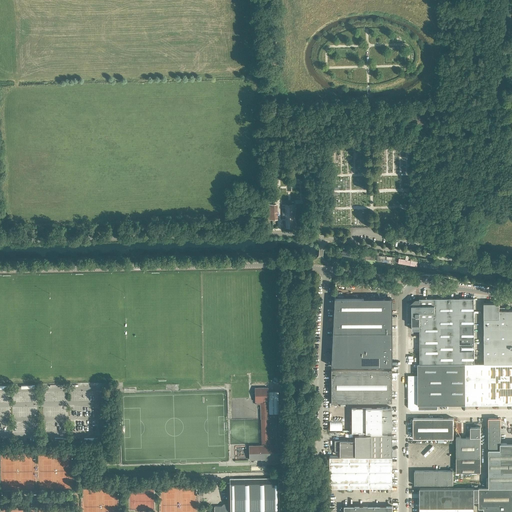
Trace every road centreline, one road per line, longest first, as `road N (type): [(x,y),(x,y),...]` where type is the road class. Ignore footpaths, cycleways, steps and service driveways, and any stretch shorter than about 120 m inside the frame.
road 1 (unclassified): [(0,269),(328,269)]
road 2 (residential): [(0,242),(322,237)]
road 3 (residential): [(511,267),(322,237)]
road 4 (unclassified): [(322,455),(328,269)]
road 5 (unclassified): [(410,287),(402,298),(402,410)]
road 6 (track): [(442,257),(440,242),(466,205),(511,163)]
